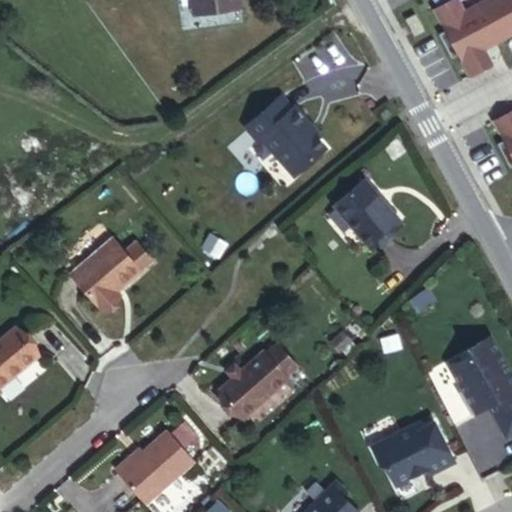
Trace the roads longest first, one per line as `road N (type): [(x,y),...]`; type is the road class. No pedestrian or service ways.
road 1 (residential): [(1,511),(132,393)]
road 2 (residential): [(429,125),(360,0)]
road 3 (residential): [(492,244),(429,125)]
